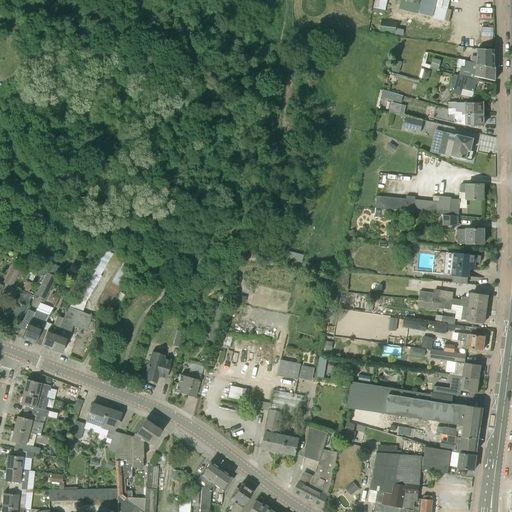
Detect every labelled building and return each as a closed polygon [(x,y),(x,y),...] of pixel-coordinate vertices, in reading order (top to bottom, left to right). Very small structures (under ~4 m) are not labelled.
[(407,0),(407,1),(421,4),(419,14),(432,17),(436,0),(407,0)] [(395,34),(396,28),(397,21),(382,19),(380,33),(395,35),(395,34)] [(478,65),(494,68),(494,50),(478,49),(478,65)] [(399,69),(402,62),(395,60),(393,67),(399,69)] [(494,68),(478,65),(466,62),(464,68),(461,67),(458,76),(476,81),(477,77),(495,82),(496,68),(494,68)] [(426,81),(429,78),(431,71),(424,70),(422,78),(426,81)] [(476,81),(458,76),(456,76),(452,93),(472,98),(476,81)] [(396,94),(394,101),(401,103),(403,96),(396,94)] [(390,113),(399,115),(401,105),(392,102),(390,113)] [(449,102),(449,110),(455,110),(455,114),(461,113),(461,115),(483,114),(483,103),(457,103),(457,102),(449,102)] [(455,110),(449,110),(449,115),(456,115),(457,120),(462,120),(462,121),(466,121),(467,126),(483,126),(483,114),(461,115),(461,113),(455,114),(455,110)] [(408,130),(420,133),(423,121),(411,118),(408,130)] [(471,161),(474,152),(471,151),(473,139),(443,132),(438,153),(471,161)] [(393,153),(397,147),(391,142),(386,148),(393,153)] [(484,185),(461,185),(461,193),(467,193),(467,200),(484,200),(484,185)] [(443,214),(450,215),(451,199),(452,197),(440,196),(439,202),(415,199),(416,197),(407,196),(407,199),(377,196),(376,208),(443,214)] [(450,215),(457,216),(459,216),(460,200),(451,199),(450,215)] [(457,216),(450,215),(443,214),(443,225),(457,225),(457,216)] [(467,229),(457,230),(457,244),(484,244),(484,229),(467,229)] [(102,253),(110,258),(113,254),(104,249),(102,253)] [(110,258),(102,253),(99,257),(108,262),(110,258)] [(475,269),(475,262),(469,261),(470,255),(446,253),(444,270),(453,270),(452,275),(469,277),(470,269),(475,269)] [(108,262),(99,257),(97,262),(105,267),(108,262)] [(122,265),(130,270),(133,266),(125,261),(122,265)] [(105,267),(97,262),(94,266),(102,271),(105,267)] [(57,276),(61,267),(53,263),(48,272),(57,276)] [(119,270),(127,275),(130,270),(122,265),(119,270)] [(4,282),(12,286),(21,270),(12,266),(4,282)] [(102,271),(94,266),(92,270),(100,275),(102,271)] [(102,276),(100,275),(92,270),(89,275),(99,281),(102,276)] [(116,275),(124,280),(127,275),(119,270),(116,275)] [(348,292),(350,272),(337,270),(334,290),(348,292)] [(45,299),(56,277),(47,272),(36,294),(45,299)] [(99,281),(89,275),(86,279),(96,285),(99,281)] [(113,279),(121,284),(124,280),(116,275),(113,279)] [(96,285),(86,279),(84,283),(94,289),(96,285)] [(110,284),(119,289),(121,284),(113,279),(110,284)] [(221,283),(219,280),(214,283),(216,286),(205,293),(207,297),(224,288),(221,283)] [(28,291),(32,284),(27,282),(23,288),(28,291)] [(94,289),(84,283),(81,288),(91,294),(94,289)] [(107,289),(116,294),(119,289),(110,284),(107,289)] [(91,294),(81,288),(79,292),(88,298),(91,294)] [(105,293),(113,298),(116,294),(107,289),(105,293)] [(452,304),(463,306),(486,309),(488,296),(470,294),(470,297),(462,297),(462,300),(453,299),(454,292),(435,289),(434,293),(420,291),(419,299),(452,304)] [(11,299),(4,312),(20,320),(32,297),(22,292),(17,302),(11,299)] [(88,298),(79,292),(76,297),(85,303),(88,298)] [(102,298),(110,303),(113,298),(105,293),(102,298)] [(72,302),(84,307),(85,303),(76,297),(72,302)] [(107,308),(110,303),(102,298),(99,303),(107,308)] [(452,304),(419,299),(418,308),(436,310),(437,307),(451,309),(452,304)] [(70,307),(82,312),(84,307),(72,302),(70,307)] [(214,342),(225,305),(217,302),(209,329),(211,329),(208,340),(214,342)] [(486,309),(463,306),(461,320),(484,323),(486,309)] [(63,318),(51,350),(61,353),(67,338),(68,339),(73,325),(86,331),(92,316),(82,312),(70,307),(63,318)] [(42,328),(46,319),(32,313),(22,339),(34,343),(41,328),(42,328)] [(41,346),(51,350),(63,318),(57,315),(53,324),(52,324),(50,331),(47,330),(41,346)] [(455,325),(456,318),(443,316),(442,323),(454,325),(455,325)] [(422,328),(423,320),(405,318),(404,327),(422,328)] [(396,331),(398,320),(390,319),(388,330),(396,331)] [(181,347),(185,332),(177,330),(173,345),(181,347)] [(467,335),(466,335),(467,334),(458,333),(457,340),(463,341),(462,348),(483,350),(485,337),(467,334),(467,335)] [(329,337),(326,337),(322,355),(328,356),(332,337),(329,337)] [(432,349),(433,341),(423,340),(422,348),(432,349)] [(445,344),(444,351),(455,353),(456,345),(445,344)] [(466,354),(455,353),(444,351),(431,349),(430,358),(456,362),(455,373),(451,372),(450,374),(457,375),(463,376),(479,378),(481,365),(465,363),(466,354)] [(147,369),(145,379),(156,382),(158,376),(166,378),(171,360),(163,358),(164,355),(152,352),(152,353),(155,353),(152,363),(149,362),(149,364),(146,365),(147,369)] [(279,374),(300,378),(303,362),(283,358),(279,374)] [(324,378),(326,364),(318,363),(316,377),(324,378)] [(315,378),(316,366),(303,364),(301,377),(315,378)] [(194,397),(195,397),(202,374),(189,370),(187,377),(180,375),(175,392),(187,395),(188,392),(195,394),(194,397)] [(479,378),(463,376),(462,384),(461,390),(461,391),(477,393),(479,378)] [(26,379),(23,392),(46,398),(48,390),(50,390),(51,386),(26,379)] [(458,424),(480,428),(483,408),(453,404),(452,405),(453,396),(431,392),(431,394),(352,382),(349,399),(348,408),(429,420),(438,421),(458,424)] [(240,400),(242,388),(230,386),(227,397),(240,400)] [(262,449),(284,453),(287,436),(275,434),(280,411),(300,415),(303,396),(274,390),(262,449)] [(48,399),(46,398),(23,392),(20,405),(24,406),(23,412),(42,416),(47,418),(49,411),(45,410),(48,399)] [(76,398),(72,411),(78,413),(82,400),(76,398)] [(86,421),(101,426),(107,409),(92,404),(86,421)] [(107,409),(101,426),(100,428),(108,431),(106,437),(112,439),(108,450),(116,453),(122,434),(115,431),(121,414),(107,409)] [(42,416),(23,412),(22,417),(17,416),(14,429),(28,433),(37,435),(37,433),(41,434),(44,423),(40,422),(42,416)] [(145,504),(145,499),(145,498),(132,498),(132,491),(126,491),(125,479),(132,478),(131,463),(133,463),(133,458),(143,458),(143,443),(144,440),(151,445),(162,430),(146,418),(132,437),(122,434),(115,457),(117,489),(117,495),(130,504),(135,507),(139,511),(141,511),(144,511),(145,509),(145,504)] [(80,439),(85,424),(76,421),(71,436),(80,439)] [(480,428),(458,424),(457,430),(437,427),(436,433),(447,435),(479,440),(480,428)] [(313,476),(308,488),(314,491),(310,500),(323,506),(328,497),(338,452),(324,449),(328,433),(309,427),(304,457),(320,461),(313,476)] [(360,440),(362,432),(356,431),(356,430),(355,429),(346,427),(345,427),(342,439),(353,441),(354,439),(360,440)] [(28,433),(14,429),(11,442),(15,443),(14,449),(34,453),(39,454),(40,448),(28,445),(25,445),(28,433)] [(479,440),(447,435),(446,441),(455,443),(455,444),(458,444),(458,448),(477,452),(479,440)] [(287,436),(284,453),(296,456),(299,439),(287,436)] [(425,447),(424,469),(448,474),(451,451),(425,447)] [(34,453),(14,449),(12,456),(7,455),(6,468),(21,470),(22,458),(24,458),(25,457),(33,458),(34,453)] [(146,489),(157,489),(158,466),(155,465),(160,456),(155,452),(148,466),(146,489)] [(460,453),(458,468),(460,469),(460,470),(464,470),(464,469),(474,470),(476,455),(460,453)] [(431,511),(432,496),(424,495),(423,500),(420,500),(419,511),(410,511),(412,499),(418,499),(418,494),(419,494),(421,457),(377,454),(370,491),(378,492),(374,511),(380,511),(431,511)] [(111,470),(114,463),(108,460),(105,466),(111,470)] [(211,491),(211,482),(220,469),(210,462),(198,480),(204,483),(204,487),(202,486),(200,508),(201,509),(200,511),(208,511),(209,509),(211,491)] [(28,470),(21,470),(6,468),(4,481),(9,482),(9,488),(26,489),(27,489),(28,470)] [(220,469),(211,482),(211,491),(214,491),(214,484),(224,491),(233,479),(220,469)] [(173,480),(181,481),(183,471),(173,470),(173,475),(174,475),(173,480)] [(308,488),(313,476),(312,476),(310,480),(308,479),(310,475),(304,472),(294,492),(310,500),(314,491),(308,488)] [(351,495),(359,489),(354,482),(346,489),(351,495)] [(238,511),(253,492),(241,484),(238,488),(237,488),(235,491),(235,493),(229,501),(233,503),(227,511),(238,511)] [(26,489),(9,488),(8,494),(3,493),(2,506),(24,508),(26,489)] [(119,511),(124,511),(130,504),(117,495),(117,500),(118,510),(119,511)] [(261,511),(266,506),(261,503),(261,504),(255,501),(247,511),(261,511)]
